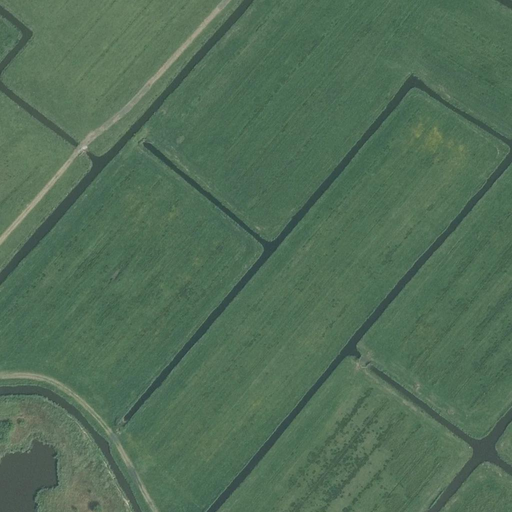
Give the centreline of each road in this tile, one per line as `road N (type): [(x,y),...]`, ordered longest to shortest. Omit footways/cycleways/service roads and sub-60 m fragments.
road 1 (track): [(228,0),(0,240)]
road 2 (track): [(156,511),(117,443),(80,399),(31,377),(0,377)]
